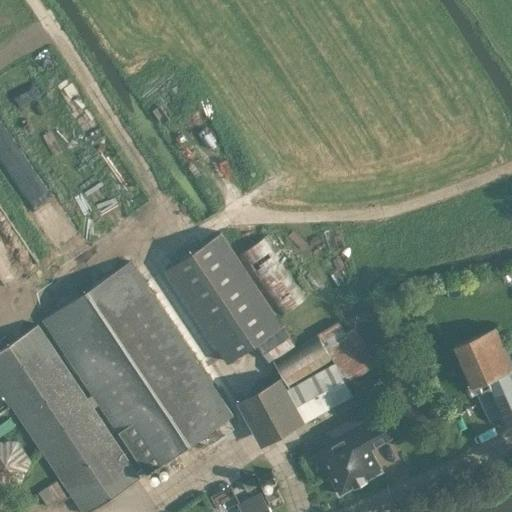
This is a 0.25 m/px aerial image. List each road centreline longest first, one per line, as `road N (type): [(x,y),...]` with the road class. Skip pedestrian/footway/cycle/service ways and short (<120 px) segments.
road 1 (track): [(40,0),(179,228),(243,196),(265,207),(383,204),(511,156)]
road 2 (tertiary): [(330,511),(511,426)]
